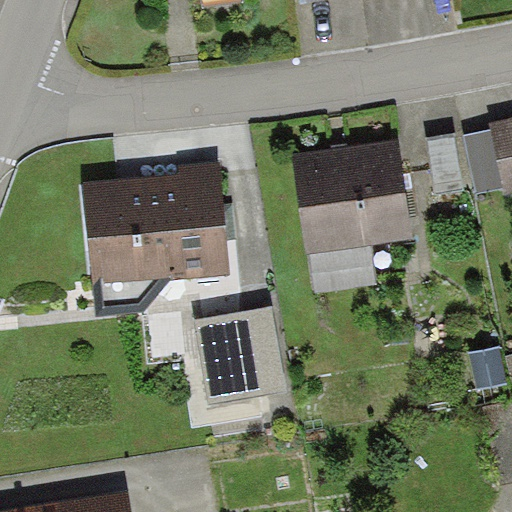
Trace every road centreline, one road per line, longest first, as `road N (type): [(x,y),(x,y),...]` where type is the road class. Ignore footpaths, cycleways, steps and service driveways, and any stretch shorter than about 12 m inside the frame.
road 1 (residential): [(511,52),(0,128)]
road 2 (unclassified): [(46,0),(0,126)]
